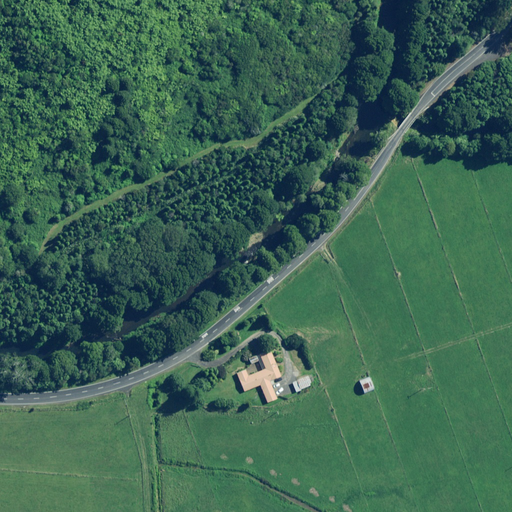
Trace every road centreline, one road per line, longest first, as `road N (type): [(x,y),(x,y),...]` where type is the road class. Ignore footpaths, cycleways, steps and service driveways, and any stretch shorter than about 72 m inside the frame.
road 1 (unclassified): [(0,399),(120,387),(203,344),(322,236),(433,91),(511,17)]
road 2 (track): [(352,0),(346,71),(300,111),(259,137),(196,155),(77,214),(38,254),(0,275)]
